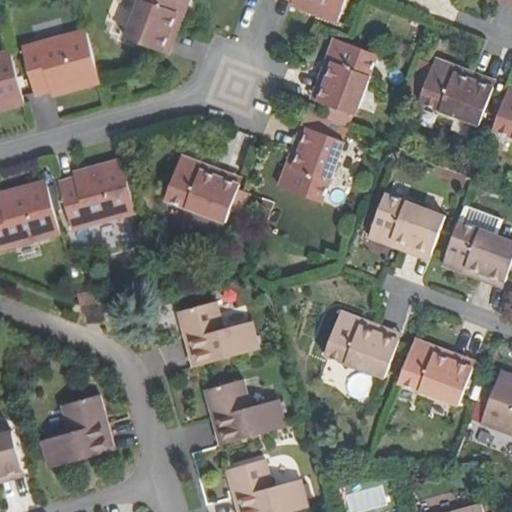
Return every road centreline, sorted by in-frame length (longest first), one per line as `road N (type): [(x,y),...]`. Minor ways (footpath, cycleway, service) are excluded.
road 1 (residential): [(169,475),(138,356),(0,310)]
road 2 (residential): [(238,88),(0,155)]
road 3 (residential): [(30,511),(169,475)]
road 4 (residential): [(389,287),(511,334)]
